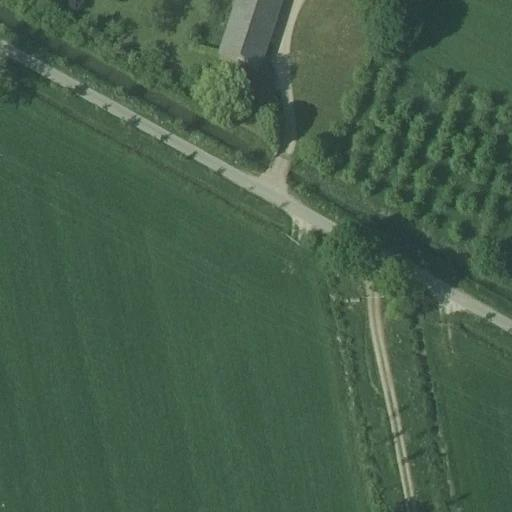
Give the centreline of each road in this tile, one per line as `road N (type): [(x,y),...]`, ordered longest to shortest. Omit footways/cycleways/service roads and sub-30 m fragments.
road 1 (unclassified): [(511,332),(0,48)]
road 2 (track): [(369,255),(413,511)]
road 3 (unknown): [(270,199),(290,144),(284,49),(298,0)]
